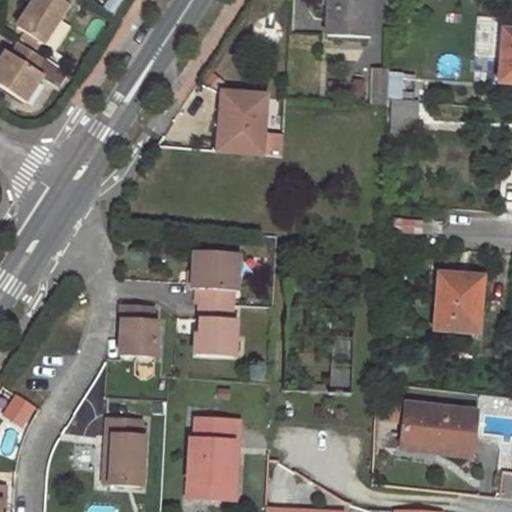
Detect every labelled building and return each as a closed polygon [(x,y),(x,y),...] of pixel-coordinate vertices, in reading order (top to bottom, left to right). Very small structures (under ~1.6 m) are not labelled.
[(33,0),(31,3),(15,29),(40,45),(69,0),(33,0)] [(370,38),(372,0),(325,0),(324,36),(370,38)] [(511,32),(502,32),(498,83),(511,83),(511,32)] [(3,53),(0,58),(0,87),(23,102),(40,76),(57,87),(65,75),(17,44),(9,57),(3,53)] [(414,103),(415,74),(399,76),(399,101),(414,103)] [(227,130),(225,154),(262,157),(264,137),(266,100),(223,96),(220,129),(227,130)] [(225,154),(227,130),(220,129),(216,129),(213,153),(225,154)] [(264,137),(262,157),(281,158),(282,138),(264,137)] [(237,256),(196,254),(195,273),(202,273),(200,291),(199,306),(205,306),(234,307),(234,293),(239,293),(240,273),(236,273),(237,256)] [(476,334),(481,278),(439,274),(434,330),(476,334)] [(397,300),(397,283),(384,282),(383,299),(397,300)] [(199,337),(198,359),(232,360),(233,341),(238,341),(239,324),(232,323),(234,307),(205,306),(203,337),(199,337)] [(123,359),(156,360),(158,324),(151,323),(152,309),(125,307),(123,359)] [(2,389),(0,392),(0,417),(23,431),(36,408),(2,389)] [(471,460),(477,415),(408,406),(404,441),(434,445),(433,454),(471,460)] [(112,437),(110,479),(110,488),(143,489),(147,435),(141,434),(142,418),(107,417),(106,436),(107,437),(108,437),(112,437)] [(186,501),(230,503),(232,445),(236,446),(237,424),(195,422),(194,443),(189,442),(186,501)] [(404,441),(403,450),(433,454),(434,445),(404,441)]
